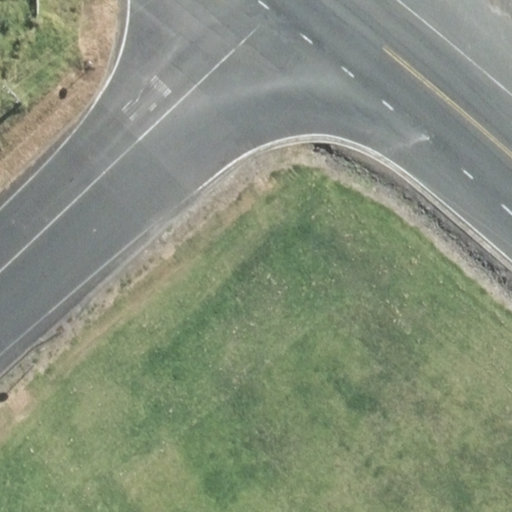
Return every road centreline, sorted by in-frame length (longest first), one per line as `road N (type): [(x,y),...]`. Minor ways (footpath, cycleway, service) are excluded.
road 1 (unclassified): [(0,273),(262,32),(314,0)]
road 2 (secondary): [(511,160),(330,0)]
